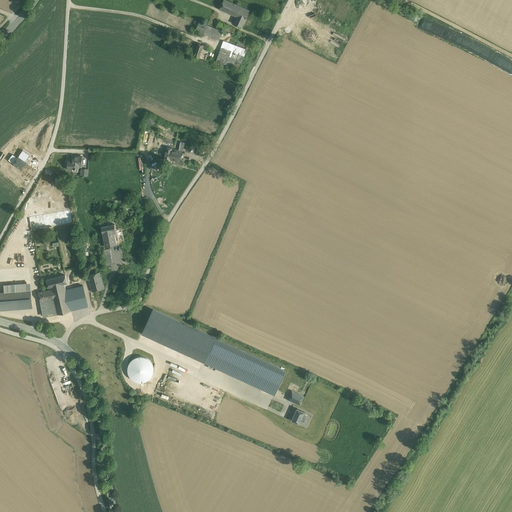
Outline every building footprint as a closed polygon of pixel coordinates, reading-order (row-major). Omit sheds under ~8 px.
[(233,2),(227,0),(223,0),(220,9),(228,13),(233,2)] [(249,10),(233,2),(228,13),(236,16),(233,22),(236,24),(242,26),(249,10)] [(234,27),(219,20),(217,26),(232,32),(234,27)] [(222,31),(199,22),(196,30),(219,40),(222,31)] [(246,49),(223,41),(215,65),(238,73),(246,49)] [(203,45),(198,43),(193,56),(199,58),(203,45)] [(172,147),(166,146),(164,160),(170,161),(170,160),(172,149),(172,147)] [(179,151),(172,149),(170,160),(181,162),(183,151),(179,151)] [(13,153),(8,160),(13,163),(18,156),(13,153)] [(26,162),(18,156),(13,163),(21,169),(26,162)] [(82,156),(73,156),(73,160),(69,160),(68,161),(67,168),(68,169),(71,169),(72,168),(78,168),(82,168),(82,165),(82,156)] [(30,217),(31,225),(44,225),(44,217),(30,217)] [(115,222),(102,225),(103,232),(104,231),(107,244),(117,242),(114,229),(117,228),(115,222)] [(110,248),(103,249),(104,253),(103,253),(104,262),(110,261),(112,261),(110,252),(111,252),(110,248)] [(100,272),(85,276),(86,281),(89,280),(92,291),(104,288),(100,272)] [(65,275),(46,279),(48,287),(50,286),(51,289),(65,286),(64,283),(67,282),(65,275)] [(30,283),(3,284),(3,292),(31,291),(30,283)] [(65,286),(51,289),(53,298),(57,314),(71,311),(68,299),(85,295),(83,285),(66,289),(65,286)] [(51,289),(38,292),(40,301),(53,298),(51,289)] [(31,291),(3,292),(4,293),(3,293),(5,308),(31,306),(32,306),(31,291)] [(53,298),(40,301),(43,316),(57,314),(53,298)] [(213,337),(153,310),(142,333),(203,361),(213,337)] [(285,370),(213,337),(203,361),(274,394),(285,370)] [(145,357),(140,357),(135,358),(131,361),(128,365),(128,370),(129,375),(132,379),(136,382),(141,382),(146,381),(150,378),(153,374),(153,369),(152,364),(149,360),(145,357)] [(304,396),(292,391),(288,400),(300,405),(304,396)] [(305,412),(297,408),(295,412),(295,411),(293,416),(291,420),(299,423),(301,420),(303,415),(305,412)]
